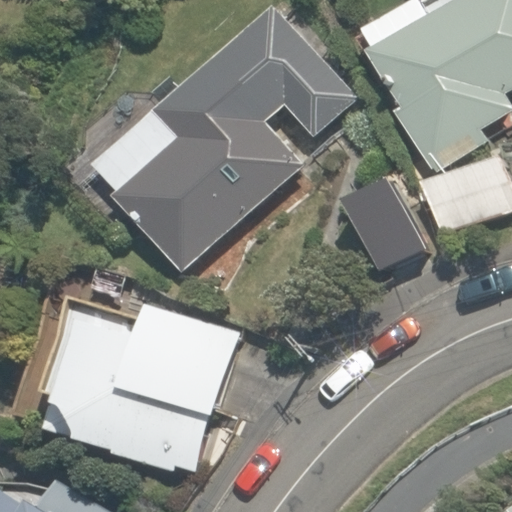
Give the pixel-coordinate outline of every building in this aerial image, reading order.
[(511,0),(446,0),(428,11),(421,0),(397,0),(349,30),(439,174),(488,144),(481,132),(511,113),(511,109),(504,96),(511,91),(511,0)] [(163,66),(67,148),(175,275),(304,165),(267,122),(284,108),(314,143),(361,103),(279,5),(181,88),(163,66)] [(511,210),(511,174),(496,149),(420,195),(451,247),(511,210)] [(390,176),(343,204),(387,275),(433,247),(390,176)] [(133,331),(60,314),(31,436),(196,474),(230,330),(139,309),(133,331)] [(0,511),(98,511),(0,464),(0,465),(0,511)]
